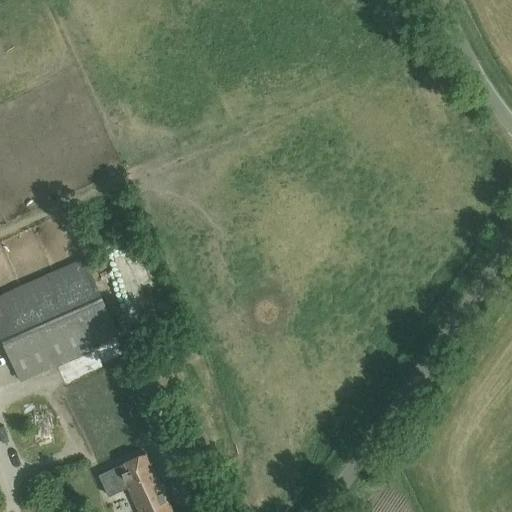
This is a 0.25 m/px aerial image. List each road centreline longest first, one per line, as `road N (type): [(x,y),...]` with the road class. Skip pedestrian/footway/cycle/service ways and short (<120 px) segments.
road 1 (unclassified): [(317,511),(511,246)]
road 2 (unclassified): [(511,125),(468,68),(436,0)]
